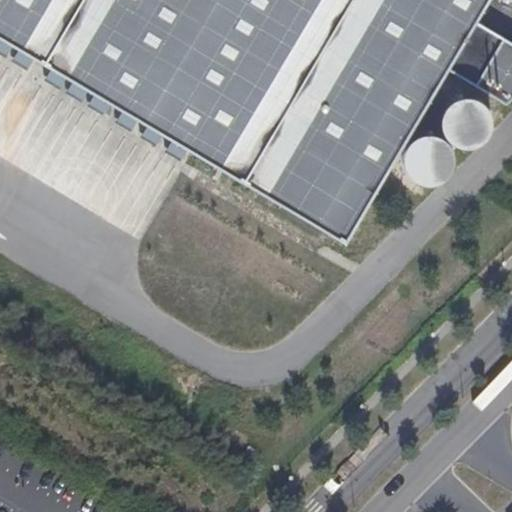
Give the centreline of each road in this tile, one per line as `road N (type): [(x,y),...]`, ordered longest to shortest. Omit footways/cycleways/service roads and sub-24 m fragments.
road 1 (track): [(511,132),(314,339),(265,366),(205,355),(0,240)]
road 2 (unclassified): [(511,324),(322,511)]
road 3 (unclassified): [(383,511),(511,383)]
